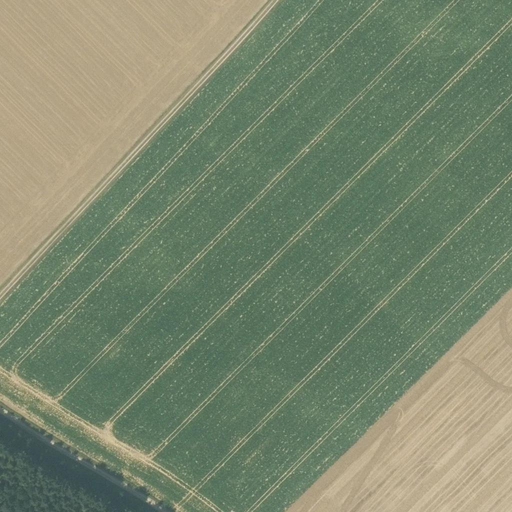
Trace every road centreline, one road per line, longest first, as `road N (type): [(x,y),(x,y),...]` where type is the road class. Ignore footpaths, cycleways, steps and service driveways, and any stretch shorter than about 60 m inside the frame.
road 1 (track): [(0,295),(272,0)]
road 2 (track): [(163,511),(0,408)]
